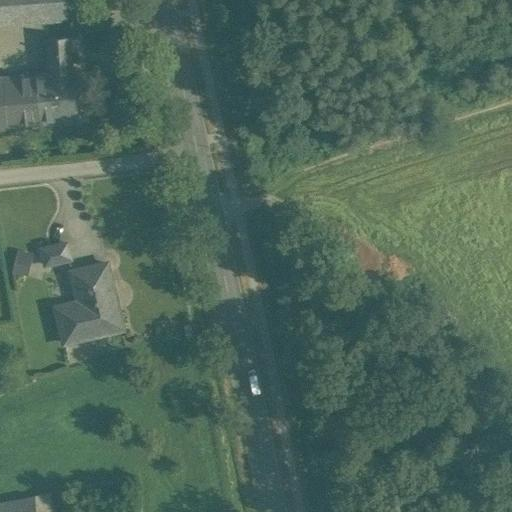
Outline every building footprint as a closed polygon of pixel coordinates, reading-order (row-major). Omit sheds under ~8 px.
[(67,0),(0,0),(0,23),(69,18),(67,0)] [(70,36),(46,38),(49,72),(73,69),(70,36)] [(49,72),(36,73),(40,123),(78,120),(74,69),(73,69),(49,72)] [(0,76),(0,127),(40,123),(36,73),(0,76)] [(66,242),(41,248),(45,264),(70,258),(66,242)] [(30,274),(35,253),(18,249),(13,269),(30,274)] [(107,262),(72,270),(79,301),(56,306),(64,341),(122,327),(107,262)] [(54,511),(50,492),(35,495),(37,511),(54,511)] [(37,511),(35,495),(0,501),(0,511),(37,511)]
